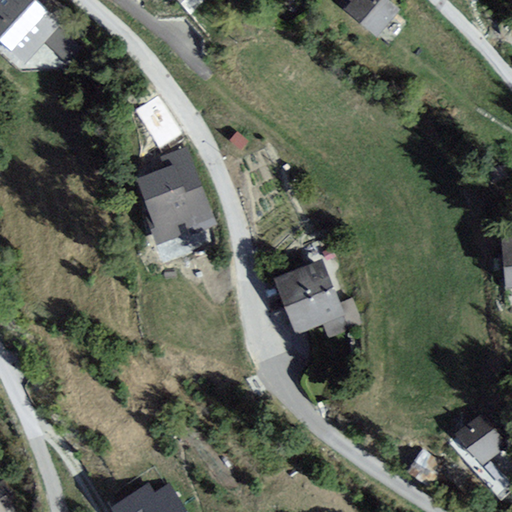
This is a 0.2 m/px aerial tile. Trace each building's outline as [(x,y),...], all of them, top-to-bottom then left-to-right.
[(65,28),(34,0),(0,0),(0,35),(33,68),(65,28)] [(409,12),(393,0),(356,0),(345,17),(384,47),(409,12)] [(194,168),(143,185),(161,243),(212,223),(194,168)] [(350,323),(324,266),(280,285),(304,344),(350,323)] [(507,444),(480,411),(454,431),(482,465),(507,444)] [(453,468),(430,453),(418,474),(441,487),(453,468)] [(150,477),(108,503),(113,511),(187,511),(170,482),(158,490),(150,477)]
